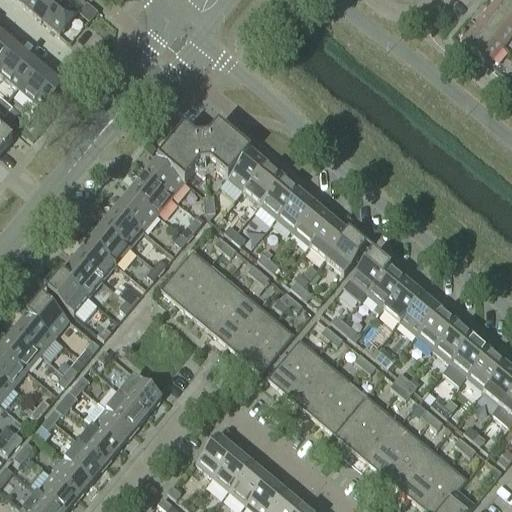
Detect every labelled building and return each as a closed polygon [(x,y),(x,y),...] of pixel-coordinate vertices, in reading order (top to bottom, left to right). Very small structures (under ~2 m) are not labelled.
[(10,0),(24,11),(32,0),(10,0)] [(32,0),(24,11),(58,39),(57,39),(58,40),(78,17),(77,16),(57,0),(32,0)] [(511,2),(509,0),(498,0),(489,11),(511,29),(511,2)] [(511,38),(511,29),(489,11),(475,28),(502,50),(511,38)] [(502,50),(475,28),(461,45),(488,68),(502,50)] [(0,65),(17,45),(0,30),(0,65)] [(0,80),(17,94),(41,65),(17,45),(0,65),(0,80)] [(66,86),(41,65),(17,94),(42,115),(66,86)] [(248,156),(231,141),(217,129),(207,141),(195,142),(183,132),(157,164),(184,187),(199,170),(208,169),(225,183),(248,156)] [(11,145),(0,135),(0,152),(1,151),(4,154),(11,145)] [(243,197),(265,170),(248,156),(225,183),(243,197)] [(170,204),(184,187),(157,164),(143,181),(170,204)] [(259,211),(282,184),(265,170),(243,197),(259,211)] [(156,220),(170,204),(143,181),(129,198),(156,220)] [(276,225),(299,198),(282,184),(259,211),(276,225)] [(156,220),(129,198),(115,214),(143,237),(156,220)] [(292,239),(315,211),(299,198),(276,225),(292,239)] [(212,212),(211,201),(202,202),(203,212),(212,212)] [(309,253),(332,225),(315,211),(292,239),(309,253)] [(213,222),(212,212),(203,212),(204,223),(213,222)] [(143,237),(115,214),(101,231),(129,254),(143,237)] [(325,266),(348,239),(332,225),(309,253),(325,266)] [(129,254),(101,231),(88,247),(115,270),(129,254)] [(236,238),(228,231),(223,238),(231,245),(236,238)] [(187,245),(194,237),(187,232),(180,240),(187,245)] [(245,245),(236,238),(231,245),(239,252),(245,245)] [(343,281),(366,254),(348,239),(325,266),(343,281)] [(180,254),(187,245),(180,240),(173,248),(180,254)] [(227,250),(219,243),(213,250),(221,256),(227,250)] [(115,270),(88,247),(74,264),(101,287),(115,270)] [(235,257),(227,250),(221,256),(229,263),(235,257)] [(177,310),(209,271),(192,257),(159,295),(177,310)] [(366,300),(388,273),(371,258),(342,293),(359,308),(366,300)] [(270,266),(261,259),(256,266),(264,272),(270,266)] [(101,287),(74,264),(60,280),(87,303),(101,287)] [(166,270),(159,265),(152,273),(159,279),(166,270)] [(278,272),(270,266),(264,272),(272,279),(278,272)] [(193,323),(225,285),(209,271),(177,310),(193,323)] [(260,277),(252,271),(246,277),(254,284),(260,277)] [(152,287),(159,279),(152,273),(146,281),(152,287)] [(378,319),(383,314),(405,287),(388,273),(366,300),(373,306),(373,315),(378,319)] [(268,284),(260,277),(254,284),(263,291),(268,284)] [(87,303),(60,280),(45,297),(73,320),(87,303)] [(210,337),(242,299),(225,285),(193,323),(210,337)] [(297,300),(303,293),(295,287),(289,293),(297,300)] [(399,328),(422,301),(405,287),(383,314),(399,328)] [(305,307),(311,300),(303,293),(297,300),(305,307)] [(131,312),(138,303),(131,298),(125,306),(131,312)] [(288,312),(293,305),(285,298),(280,305),(288,312)] [(226,351),(259,312),(242,299),(210,337),(226,351)] [(415,342),(438,314),(422,301),(399,328),(415,342)] [(68,326),(41,303),(26,320),(54,343),(68,326)] [(296,318),(301,312),(293,305),(288,312),(296,318)] [(125,320),(131,312),(125,306),(118,314),(125,320)] [(243,365),(275,326),(259,312),(226,351),(243,365)] [(433,356),(456,329),(438,314),(415,342),(433,356)] [(54,343),(26,320),(13,337),(40,360),(54,343)] [(344,327),(335,320),(330,327),(338,334),(344,327)] [(260,379),(293,341),(275,326),(243,365),(260,379)] [(351,334),(344,327),(338,334),(346,341),(351,334)] [(449,370),(472,342),(456,329),(433,356),(449,370)] [(103,346),(110,337),(103,332),(96,340),(103,346)] [(334,338),(326,332),(320,338),(328,345),(334,338)] [(0,354),(26,376),(40,360),(13,337),(0,352),(0,354)] [(342,345),(334,338),(328,345),(336,352),(342,345)] [(465,383),(488,356),(472,342),(449,370),(441,379),(458,393),(465,383)] [(283,398),(315,360),(298,345),(266,384),(283,398)] [(98,351),(91,346),(85,354),(91,360),(98,351)] [(377,355),(368,348),(363,355),(371,362),(377,355)] [(26,376),(0,354),(0,382),(12,393),(26,376)] [(110,361),(103,355),(96,364),(103,369),(110,361)] [(379,368),(385,362),(377,355),(371,362),(379,368)] [(482,397),(505,370),(488,356),(465,383),(482,397)] [(367,366),(359,359),(353,366),(361,373),(367,366)] [(300,413),(332,374),(315,360),(283,398),(300,413)] [(369,380),(375,373),(367,366),(361,373),(369,380)] [(499,412),(511,396),(511,375),(505,370),(482,397),(499,412)] [(70,385),(77,377),(70,371),(63,380),(70,385)] [(316,426),(349,387),(332,374),(300,413),(316,426)] [(402,392),(408,385),(400,379),(394,385),(402,392)] [(63,393),(70,385),(63,380),(56,388),(63,393)] [(146,421),(160,403),(133,380),(118,398),(146,421)] [(81,395),(88,387),(81,381),(75,389),(81,395)] [(0,407),(12,393),(0,382),(0,407)] [(397,399),(402,392),(394,385),(389,392),(397,399)] [(416,392),(408,385),(402,392),(410,399),(416,392)] [(332,440),(365,401),(349,387),(316,426),(332,440)] [(75,403),(81,395),(75,389),(68,397),(75,403)] [(405,405),(410,399),(402,392),(397,399),(405,405)] [(508,435),(511,429),(511,396),(499,412),(491,421),(508,435)] [(132,437),(146,421),(118,398),(105,414),(99,409),(132,437)] [(349,454),(381,415),(365,401),(332,440),(349,454)] [(437,417),(443,411),(435,404),(429,411),(437,417)] [(42,418),(49,410),(42,405),(35,413),(42,418)] [(118,454),(132,437),(99,409),(84,426),(118,454)] [(445,424),(451,417),(443,411),(437,417),(445,424)] [(35,426),(42,418),(35,413),(29,421),(35,426)] [(54,428),(61,420),(54,414),(47,422),(54,428)] [(366,468),(398,429),(381,415),(349,454),(366,468)] [(428,429),(434,422),(425,415),(420,422),(428,429)] [(47,436),(54,428),(47,422),(40,430),(47,436)] [(436,436),(442,429),(434,422),(428,429),(436,436)] [(105,470),(118,454),(84,426),(84,427),(90,432),(77,447),(105,470)] [(383,482),(415,443),(398,429),(366,468),(383,482)] [(470,445),(476,438),(468,431),(462,438),(470,445)] [(21,443),(15,438),(8,446),(14,451),(21,443)] [(484,445),(476,438),(470,445),(479,452),(484,445)] [(212,484),(235,456),(217,442),(195,469),(212,484)] [(400,496),(432,457),(415,443),(383,482),(400,496)] [(461,456),(467,450),(458,443),(453,450),(461,456)] [(8,460),(14,451),(8,446),(1,454),(8,460)] [(26,461),(33,453),(26,447),(19,455),(26,461)] [(105,470),(77,447),(63,464),(91,487),(105,470)] [(469,463),(475,456),(467,450),(461,456),(469,463)] [(19,469),(26,461),(19,455),(12,464),(19,469)] [(228,497),(251,470),(235,456),(212,484),(228,497)] [(417,510),(449,471),(432,457),(400,496),(417,510)] [(504,473),(510,467),(502,460),(496,466),(504,473)] [(77,503),(91,487),(63,464),(49,481),(77,503)] [(245,511),(268,484),(251,470),(228,497),(245,511)] [(419,511),(444,511),(457,497),(466,486),(449,471),(417,510),(419,511)] [(501,478),(492,471),(487,478),(495,485),(501,478)] [(53,511),(69,511),(77,503),(49,481),(36,497),(53,511)] [(245,511),(272,511),(284,498),(268,484),(245,511)] [(175,505),(180,499),(172,492),(166,498),(175,505)] [(53,511),(36,497),(23,511),(53,511)] [(472,511),(473,511),(457,497),(444,511),(472,511)] [(301,511),(284,498),(272,511),(301,511)] [(159,511),(169,511),(171,510),(162,503),(157,510),(159,511)]
